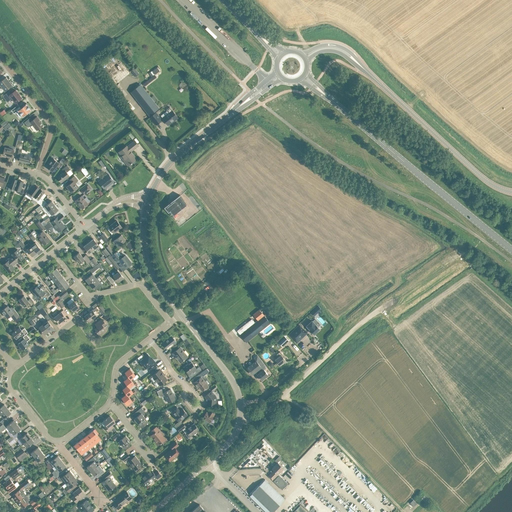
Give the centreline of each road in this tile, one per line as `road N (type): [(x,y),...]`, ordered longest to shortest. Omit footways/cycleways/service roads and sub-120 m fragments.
road 1 (tertiary): [(511,250),(302,75)]
road 2 (tertiary): [(373,78),(483,179),(511,192)]
road 3 (tertiary): [(149,200),(174,155),(269,81)]
road 4 (unclassified): [(265,411),(392,300)]
road 5 (residential): [(168,322),(140,283),(89,296),(54,250)]
road 6 (track): [(384,306),(405,303),(466,261),(511,296)]
road 7 (residential): [(36,173),(50,122),(0,57)]
road 8 (tertiary): [(180,314),(148,265),(149,200)]
